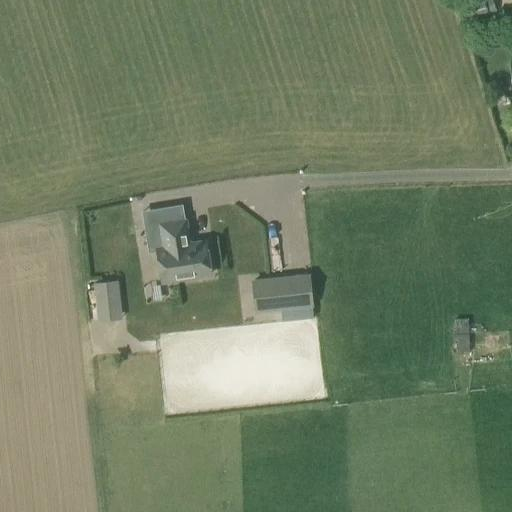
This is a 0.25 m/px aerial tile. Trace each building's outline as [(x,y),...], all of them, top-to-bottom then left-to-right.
[(469,0),(475,20),(489,16),(489,14),(497,11),(492,0),(469,0)] [(187,218),(158,223),(162,246),(155,248),(161,284),(213,276),(206,239),(191,241),(187,218)] [(104,260),(136,252),(132,238),(101,246),(104,260)] [(310,274),(252,281),(255,314),(314,307),(310,274)] [(106,282),(95,283),(98,321),(110,320),(106,282)] [(458,321),(460,347),(472,346),(470,320),(458,321)]
